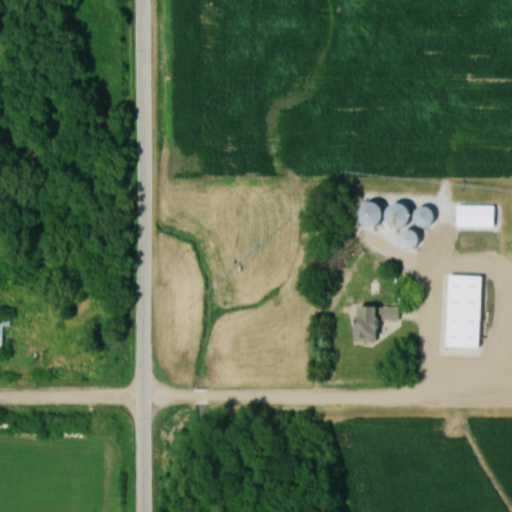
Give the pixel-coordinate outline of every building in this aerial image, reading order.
[(441,228),(441,210),(418,210),(418,206),(394,207),(394,205),(371,206),(371,229),(441,228)] [(463,207),(500,207),(500,226),(463,226),(463,207)] [(422,234),(409,235),(411,250),(423,249),(422,234)] [(453,345),(456,276),(487,278),(484,347),(453,345)] [(403,310),(362,309),(362,343),(388,343),(388,323),(403,323),(403,310)] [(0,353),(8,354),(8,328),(13,328),(13,316),(0,315),(0,353)]
